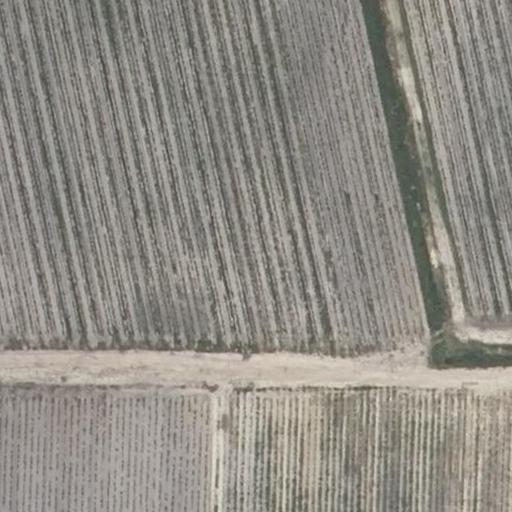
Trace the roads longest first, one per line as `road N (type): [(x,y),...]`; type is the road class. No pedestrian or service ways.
road 1 (track): [(0,365),(511,373)]
road 2 (track): [(459,373),(385,0)]
road 3 (track): [(216,511),(220,369)]
